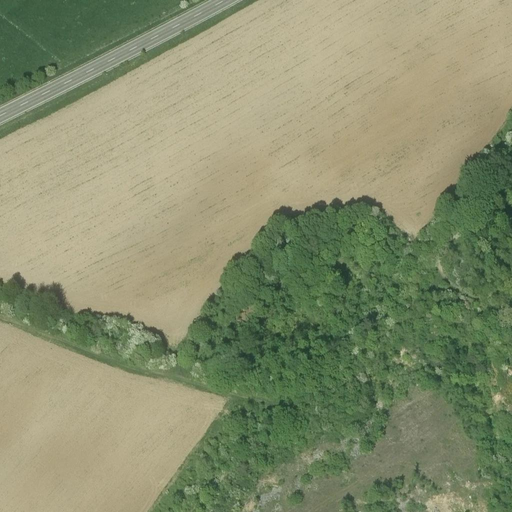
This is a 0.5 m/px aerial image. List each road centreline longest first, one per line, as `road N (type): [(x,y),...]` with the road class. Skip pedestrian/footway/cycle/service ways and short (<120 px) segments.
road 1 (track): [(0,317),(142,369),(283,402)]
road 2 (secondary): [(226,0),(0,116)]
road 3 (track): [(479,306),(464,273),(463,230),(489,159),(511,133)]
road 4 (track): [(475,191),(427,303)]
